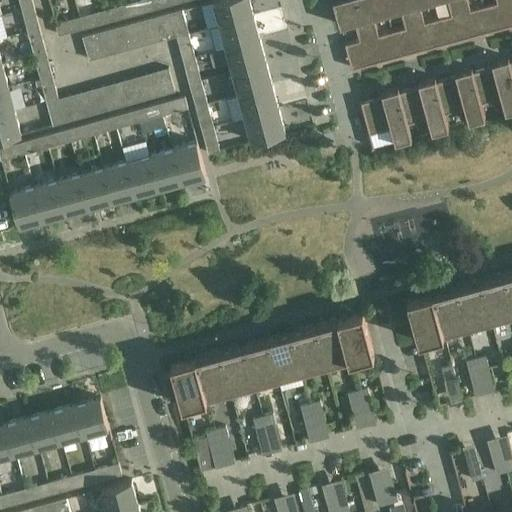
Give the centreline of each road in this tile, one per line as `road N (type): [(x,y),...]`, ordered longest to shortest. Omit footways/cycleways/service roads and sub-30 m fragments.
road 1 (residential): [(178,511),(127,337),(117,332),(26,356),(14,354),(0,326)]
road 2 (residential): [(450,511),(432,445),(406,421),(383,337)]
road 3 (residential): [(358,143),(329,29),(295,0)]
